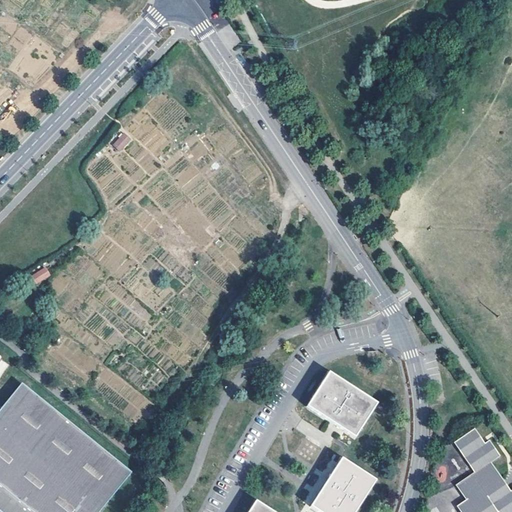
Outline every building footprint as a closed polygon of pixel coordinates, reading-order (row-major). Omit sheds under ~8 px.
[(448,50),(457,34),(441,26),(432,42),(448,50)] [(126,135),(116,147),(122,152),(132,141),(126,135)] [(48,270),(35,279),(39,285),(52,277),(48,270)] [(203,301),(216,313),(224,304),(211,293),(203,301)] [(232,338),(240,325),(234,322),(226,334),(232,338)] [(328,373),(307,407),(333,424),(354,438),(376,404),(328,373)] [(99,511),(131,470),(19,384),(0,408),(0,511),(99,511)] [(474,429),(454,443),(475,472),(456,485),(466,499),(457,506),(461,511),(511,511),(511,490),(510,492),(490,463),(499,456),(489,441),(484,444),(474,429)] [(329,478),(310,507),(317,511),(355,511),(375,481),(341,459),(329,478)] [(271,511),(255,502),(248,511),(271,511)]
